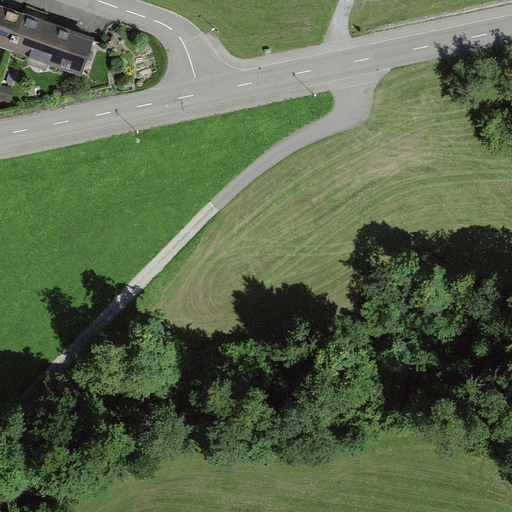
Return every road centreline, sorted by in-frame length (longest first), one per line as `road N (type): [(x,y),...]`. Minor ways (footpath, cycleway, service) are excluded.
road 1 (track): [(359,0),(348,36),(353,114),(274,154),(0,419)]
road 2 (tertiary): [(511,28),(194,98)]
road 3 (tertiary): [(194,98),(0,135)]
road 4 (residential): [(94,0),(176,33),(194,98)]
